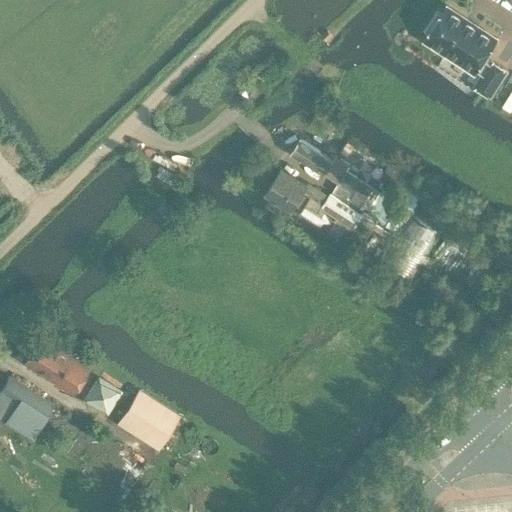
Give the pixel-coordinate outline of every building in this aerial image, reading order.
[(438,10),(426,28),(431,32),(426,39),(475,71),(476,69),(483,74),(476,84),(491,94),(506,70),(492,61),(491,62),(484,58),(497,38),(448,6),(443,13),(438,10)] [(301,139),(292,154),(324,174),(338,183),(332,193),(358,210),(373,188),(346,170),(350,166),(336,156),(343,145),(334,139),(324,154),(301,139)] [(292,208),(295,204),(317,219),(326,205),(303,190),(306,186),(281,170),(267,191),(292,208)] [(281,309),(268,330),(289,343),(302,322),(281,309)] [(327,318),(315,339),(336,352),(348,331),(327,318)] [(22,362),(72,393),(88,367),(38,336),(22,362)] [(244,341),(231,362),(252,375),(265,354),(244,341)] [(0,389),(0,418),(31,437),(51,403),(9,376),(0,389)] [(343,376),(331,397),(352,409),(364,388),(343,376)] [(270,384),(258,405),(279,417),(291,396),(270,384)] [(116,424),(157,449),(179,415),(137,389),(116,424)] [(308,407),(296,428),(317,441),(330,420),(308,407)]
